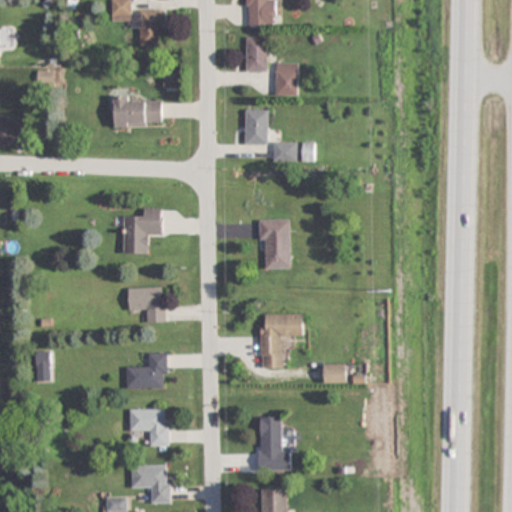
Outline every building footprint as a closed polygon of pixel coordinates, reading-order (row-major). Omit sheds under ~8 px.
[(140,46),(162,46),(162,10),(130,10),(130,0),(111,0),(111,21),(132,21),(132,29),(140,29),(140,46)] [(246,0),(246,25),(275,25),(274,0),(246,0)] [(247,71),(267,71),(267,37),(247,37),(247,71)] [(276,95),(298,95),(298,63),(276,63),(276,95)] [(179,73),(164,73),(164,88),(179,88),(179,73)] [(114,127),(162,126),(162,97),(114,97),(114,127)] [(269,144),(269,109),(246,109),(246,144),(269,144)] [(297,142),(273,142),(273,163),(297,163),(297,142)] [(314,161),(314,142),(303,142),(303,161),(314,161)] [(163,209),(144,208),(144,218),(124,218),(124,254),(150,254),(150,234),(163,234),(163,209)] [(291,269),(291,220),(262,220),(262,269),(291,269)] [(129,312),(148,312),(148,323),(165,323),(165,287),(129,287),(129,312)] [(303,336),(303,314),(261,314),(261,369),(283,369),(283,336),(303,336)] [(50,352),(37,352),(37,381),(50,381),(50,352)] [(127,389),(167,388),(167,353),(148,353),(148,365),(126,366),(127,389)] [(325,364),(325,383),(347,383),(347,364),(325,364)] [(169,409),(130,409),(130,433),(150,433),(150,447),(169,447),(169,409)] [(259,471),(292,471),(292,449),(282,449),(282,417),(259,417),(259,471)] [(171,503),(171,465),(132,465),(132,489),(152,489),(152,503),(171,503)] [(262,488),(262,511),(287,511),(287,488),(262,488)] [(127,511),(127,497),(108,497),(108,511),(127,511)]
